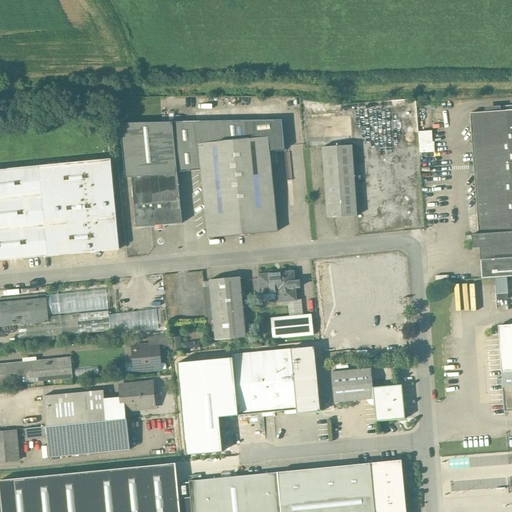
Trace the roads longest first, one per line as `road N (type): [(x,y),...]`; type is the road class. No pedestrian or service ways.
road 1 (unclassified): [(430,438),(415,246),(402,239),(0,278)]
road 2 (unclassified): [(430,438),(252,453)]
